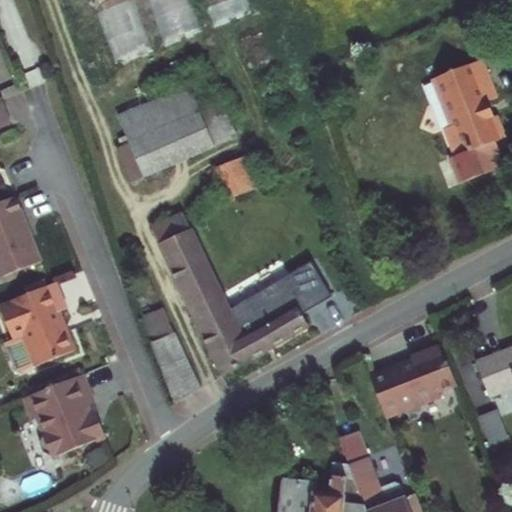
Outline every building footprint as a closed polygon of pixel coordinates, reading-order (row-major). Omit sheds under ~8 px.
[(254,12),(249,0),(93,0),(118,66),(254,12)] [(511,79),(503,55),(453,73),(469,119),(462,121),(472,150),(511,135),(511,111),(510,112),(506,102),(504,94),(511,91),(511,79)] [(131,127),(140,148),(131,154),(147,189),(219,158),(193,99),(131,127)] [(0,101),(0,125),(9,122),(1,101),(0,101)] [(226,200),(262,186),(249,153),(213,167),(226,200)] [(18,211),(11,195),(0,199),(0,273),(6,276),(9,275),(12,269),(38,259),(18,211)] [(250,349),(228,302),(194,229),(188,219),(158,236),(227,381),(250,368),(272,356),(265,343),(250,349)] [(63,306),(53,283),(0,304),(0,316),(9,338),(20,334),(33,366),(72,350),(60,320),(55,309),(63,306)] [(297,302),(306,322),(327,314),(314,283),(293,291),(297,302)] [(311,334),(306,322),(297,302),(273,312),(259,320),(245,293),(228,302),(250,349),(265,343),(272,356),(292,345),(311,334)] [(161,302),(144,309),(178,411),(199,401),(161,302)] [(421,369),(383,382),(397,421),(455,399),(456,398),(455,394),(474,387),(460,349),(429,360),(431,365),(428,368),(425,372),(421,369)] [(511,358),(507,360),(483,368),(496,403),(511,397),(511,358)] [(94,401),(82,372),(25,396),(32,413),(37,411),(44,429),(40,431),(50,455),(105,432),(96,411),(90,414),(88,410),(86,404),(94,401)] [(497,409),(479,415),(490,445),(508,438),(497,409)] [(356,469),(369,511),(414,511),(412,503),(408,490),(401,486),(386,492),(368,443),(349,449),(356,469)] [(369,511),(356,469),(335,467),(333,501),(321,501),(322,491),(284,488),(282,511),(369,511)] [(429,511),(424,499),(412,503),(414,511),(429,511)]
